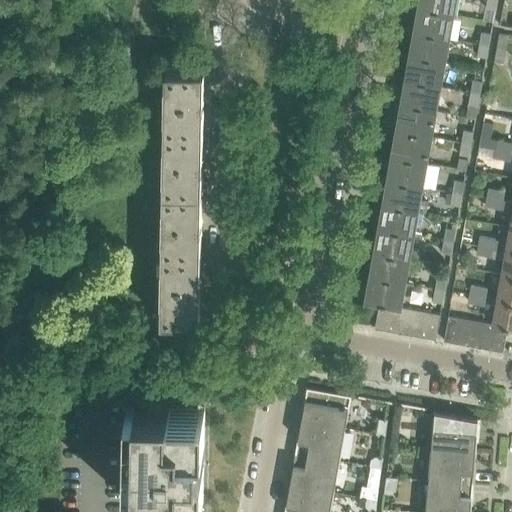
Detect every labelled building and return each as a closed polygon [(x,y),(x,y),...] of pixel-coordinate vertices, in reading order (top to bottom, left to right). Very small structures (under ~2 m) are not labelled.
[(419,0),(418,8),(451,14),(453,0),(419,0)] [(485,0),(484,7),(495,9),(496,0),(485,0)] [(418,8),(413,32),(447,38),(451,14),(418,8)] [(480,30),(478,42),(488,44),(490,31),(480,30)] [(413,32),(409,57),(443,63),(447,38),(413,32)] [(496,47),(506,48),(508,35),(498,34),(496,47)] [(486,57),(488,44),(478,42),(476,55),(486,57)] [(496,47),(494,60),(503,61),(506,48),(496,47)] [(409,57),(405,81),(439,87),(443,63),(409,57)] [(164,130),(203,131),(204,68),(166,67),(164,130)] [(472,78),(469,91),(480,92),(482,80),(472,78)] [(405,81),(400,106),(434,112),(439,87),(405,81)] [(475,118),(480,92),(469,91),(465,116),(475,118)] [(400,106),(396,130),(430,136),(434,112),(400,106)] [(490,137),(493,122),(483,120),(479,144),(511,150),(511,140),(498,138),(497,138),(490,137)] [(463,128),(461,141),(471,142),(473,130),(463,128)] [(202,194),(203,131),(164,130),(163,193),(202,194)] [(396,130),(391,154),(426,161),(430,136),(396,130)] [(468,155),(471,142),(461,141),(458,153),(468,155)] [(511,150),(479,144),(477,154),(510,159),(511,154),(510,153),(511,150)] [(391,154),(387,179),(421,185),(421,184),(435,187),(439,164),(425,161),(426,161),(391,154)] [(456,167),(466,169),(468,158),(458,156),(456,167)] [(462,193),(464,180),(454,178),(452,191),(462,193)] [(387,179),(383,203),(417,209),(426,211),(428,200),(419,198),(421,185),(387,179)] [(486,196),(511,200),(511,192),(511,191),(504,190),(504,189),(488,186),(486,196)] [(459,205),(462,193),(452,191),(449,203),(459,205)] [(162,256),(200,257),(202,194),(163,193),(162,256)] [(509,209),(511,200),(486,196),(484,205),(509,209)] [(383,203),(378,228),(413,234),(417,209),(383,203)] [(481,220),(466,217),(463,230),(478,233),(481,220)] [(479,235),(477,244),(511,250),(511,225),(507,225),(505,239),(479,235)] [(453,241),(455,229),(445,227),(443,239),(453,241)] [(378,228),(374,252),(408,258),(418,260),(419,250),(410,248),(413,234),(378,228)] [(451,253),(453,241),(443,239),(441,252),(451,253)] [(499,274),(501,274),(511,275),(511,250),(477,244),(476,253),(499,257),(498,260),(501,260),(499,274)] [(374,252),(369,277),(404,283),(408,258),(374,252)] [(435,262),(449,265),(450,258),(437,255),(435,262)] [(199,319),(200,257),(162,256),(161,318),(199,319)] [(511,300),(511,275),(501,274),(499,274),(495,296),(486,295),(487,286),(470,283),(468,292),(511,300)] [(444,289),(447,276),(437,275),(434,287),(444,289)] [(369,277),(365,299),(379,302),(391,304),(400,305),(404,283),(369,277)] [(442,302),(444,289),(434,287),(432,300),(442,302)] [(492,322),(507,324),(511,325),(511,300),(468,292),(467,301),(493,306),(490,321),(492,322)] [(375,327),(387,329),(391,304),(379,302),(375,327)] [(387,329),(399,331),(403,306),(401,306),(391,304),(387,329)] [(399,331),(411,333),(416,308),(403,306),(399,331)] [(411,333),(423,336),(428,310),(416,308),(411,333)] [(428,310),(423,336),(436,338),(440,313),(428,310)] [(459,316),(448,314),(444,339),(454,341),(459,316)] [(454,341),(464,343),(469,318),(459,316),(454,341)] [(479,319),(469,318),(464,343),(474,345),(479,319)] [(474,345),(484,347),(489,321),(479,319),(474,345)] [(507,324),(492,322),(490,321),(489,321),(484,347),(503,350),(507,324)] [(307,385),(301,418),(345,426),(351,393),(307,385)] [(167,500),(167,498),(203,498),(204,462),(198,462),(198,442),(204,442),(205,406),(169,405),(169,403),(169,402),(136,401),(136,402),(127,402),(125,499),(134,499),(134,500),(167,500)] [(479,416),(434,408),(431,446),(476,450),(479,416)] [(376,432),(385,434),(387,418),(379,417),(376,432)] [(345,426),(301,418),(295,450),(339,458),(345,426)] [(476,450),(431,446),(428,478),(473,482),(476,450)] [(334,491),(339,458),(295,450),(289,483),(334,491)] [(368,465),(381,466),(382,455),(374,454),(369,458),(368,465)] [(397,476),(386,475),(383,493),(396,495),(397,476)] [(470,511),(473,482),(428,478),(426,511),(435,511),(470,511)] [(329,511),(334,491),(289,483),(284,511),(329,511)] [(367,508),(376,509),(377,499),(364,497),(363,503),(367,508)]
